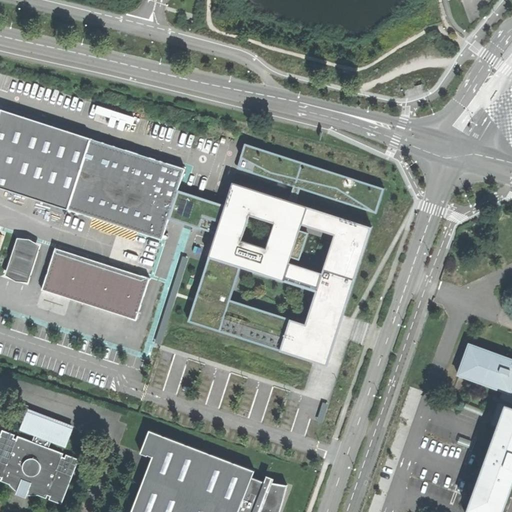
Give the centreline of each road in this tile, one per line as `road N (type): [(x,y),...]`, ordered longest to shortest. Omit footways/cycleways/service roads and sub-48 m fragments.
road 1 (residential): [(423,236),(327,511)]
road 2 (unclassified): [(281,93),(233,56),(11,0)]
road 3 (tertiary): [(0,34),(238,90)]
road 4 (tertiary): [(238,90),(439,155)]
road 5 (tertiary): [(447,135),(281,93)]
road 6 (tertiary): [(511,26),(458,103),(447,135)]
